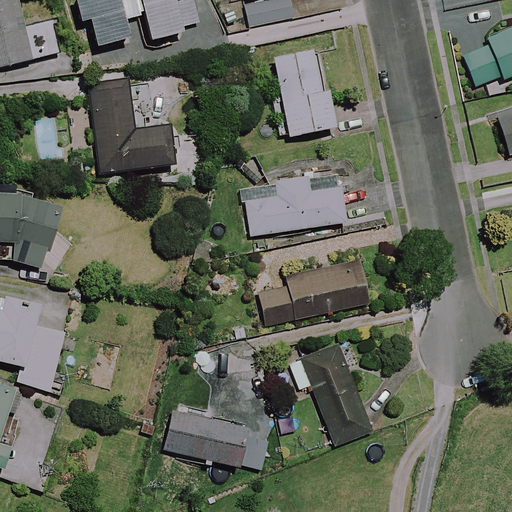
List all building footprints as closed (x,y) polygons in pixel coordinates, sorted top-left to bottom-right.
[(23,32),(15,0),(0,0),(0,69),(56,56),(49,25),(23,32)] [(511,78),(511,29),(485,41),(487,46),(458,58),(471,91),(499,80),(500,83),(511,78)] [(277,40),(257,44),(259,56),(279,53),(277,40)] [(325,93),(316,51),(270,60),(286,140),(340,129),(332,92),(325,93)] [(131,133),(126,90),(86,95),(97,177),(173,167),(168,128),(131,133)] [(511,156),(511,109),(492,116),(507,159),(511,156)] [(57,115),(31,117),(36,164),(62,161),(57,115)] [(307,195),(305,181),(265,186),(267,201),(243,205),(248,239),(343,226),(338,191),(307,195)] [(0,265),(19,266),(41,272),(60,210),(21,198),(13,197),(14,190),(0,188),(0,265)] [(366,306),(357,263),(283,279),(285,289),(256,296),(263,328),(366,306)] [(37,307),(3,299),(0,311),(0,364),(21,370),(37,307)] [(65,339),(39,331),(23,386),(49,394),(65,339)] [(369,434),(336,347),(286,366),(296,393),(308,388),(331,448),(369,434)] [(0,432),(13,393),(0,388),(0,470),(1,471),(8,450),(0,447),(0,432)] [(248,429),(169,412),(160,453),(239,470),(248,429)]
